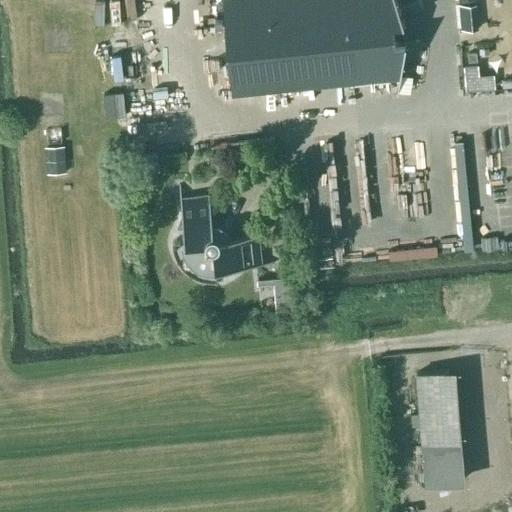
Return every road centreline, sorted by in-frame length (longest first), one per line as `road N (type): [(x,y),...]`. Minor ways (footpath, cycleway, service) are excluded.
road 1 (unknown): [(435,0),(446,113),(235,125),(210,114),(186,0)]
road 2 (unclassified): [(511,331),(370,346)]
